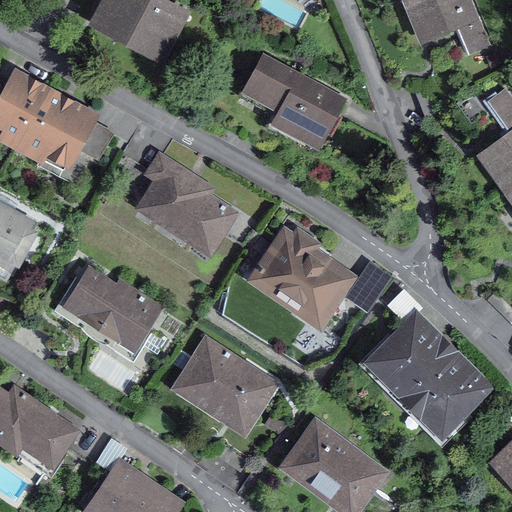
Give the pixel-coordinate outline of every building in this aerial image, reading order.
[(80,3),(73,0),(46,0),(38,17),(66,31),(80,3)] [(159,69),(188,14),(160,0),(100,0),(84,30),(159,69)] [(411,0),(400,5),(418,48),(456,32),(467,57),(491,46),(470,0),(411,0)] [(501,64),(496,53),(485,58),(489,69),(501,64)] [(340,119),(337,118),(346,100),(260,55),(238,97),(274,116),(268,129),(317,155),(327,136),(330,138),(340,119)] [(0,133),(15,141),(49,81),(15,62),(0,89),(0,126),(2,128),(0,130),(0,133)] [(116,129),(97,118),(102,110),(49,81),(15,141),(45,158),(48,151),(72,164),(81,147),(100,157),(116,129)] [(500,196),(511,187),(511,99),(504,89),(485,103),(507,132),(472,158),(500,196)] [(241,208),(214,191),(218,184),(160,147),(145,171),(153,176),(136,202),(213,252),(241,208)] [(511,187),(500,196),(511,211),(511,187)] [(39,217),(0,195),(0,270),(9,275),(17,259),(22,261),(41,225),(36,223),(39,217)] [(295,228),(285,222),(249,275),(324,326),(360,274),(319,245),(323,240),(298,223),(295,228)] [(165,304),(120,275),(117,279),(90,261),(80,277),(76,275),(55,306),(135,358),(155,327),(151,325),(165,304)] [(444,443),(473,414),(470,411),(497,384),(418,305),(391,332),(389,330),(360,358),(444,443)] [(207,331),(190,356),(180,349),(172,360),(183,367),(173,382),(248,431),(282,380),(207,331)] [(81,427),(14,380),(9,388),(0,381),(0,438),(53,474),(68,453),(64,450),(81,427)] [(280,434),(290,422),(273,411),(264,424),(280,434)] [(358,511),(392,468),(317,413),(281,460),(351,511),(358,511)] [(129,445),(113,434),(96,460),(109,469),(84,507),(90,511),(177,511),(187,498),(122,455),(129,445)] [(511,477),(511,437),(492,456),(511,477)]
